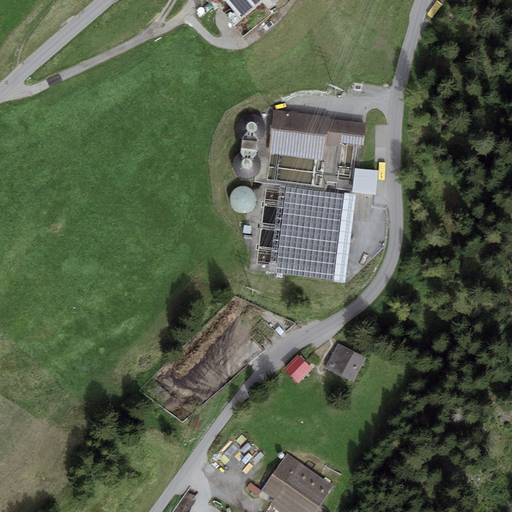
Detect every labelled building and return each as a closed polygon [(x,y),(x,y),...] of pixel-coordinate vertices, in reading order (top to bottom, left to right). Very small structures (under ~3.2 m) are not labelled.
[(221,0),(240,22),(266,0),(221,0)] [(364,122),(274,112),(269,151),(323,157),(324,141),(362,146),(364,122)] [(240,135),(243,138),(247,140),(251,140),(255,139),(259,137),(262,134),(263,130),(263,126),(262,122),(260,119),(257,116),(253,115),(248,115),(244,116),(241,119),(239,123),(238,127),(238,131),(240,135)] [(236,172),(239,175),(243,177),(247,178),(252,177),(255,175),(258,172),(259,168),(260,163),(259,159),(256,156),(253,153),(249,152),(244,152),(240,154),(237,157),(235,160),(234,164),(235,169),(236,172)] [(377,200),(378,175),(354,174),(354,200),(377,200)] [(232,207),(235,210),(239,212),(243,212),(247,211),(251,209),(253,206),(255,202),(255,198),(254,194),(252,191),(248,188),(244,187),(240,187),(236,188),(233,191),(230,195),(230,199),(230,203),(232,207)] [(367,360),(339,345),(327,368),(354,383),(367,360)] [(312,369),(298,358),(285,372),(299,384),(312,369)] [(237,468),(256,453),(248,442),(228,457),(237,468)] [(315,511),(333,486),(286,454),(258,495),(281,511),(315,511)]
